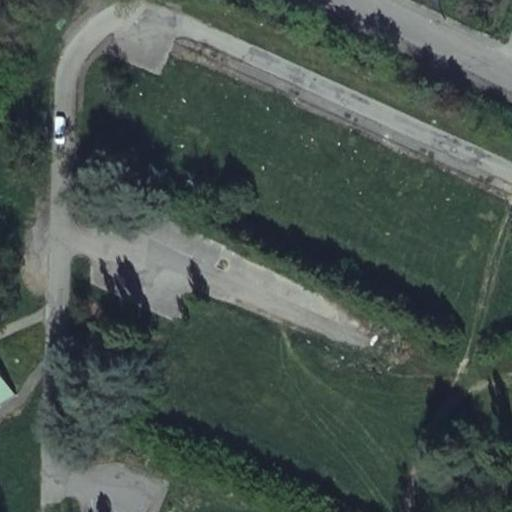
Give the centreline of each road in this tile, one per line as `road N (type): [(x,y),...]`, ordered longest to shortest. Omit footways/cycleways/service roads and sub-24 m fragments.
road 1 (unclassified): [(511,175),(181,25),(114,22),(85,39),(69,62),(55,467)]
road 2 (residential): [(500,69),(355,0)]
